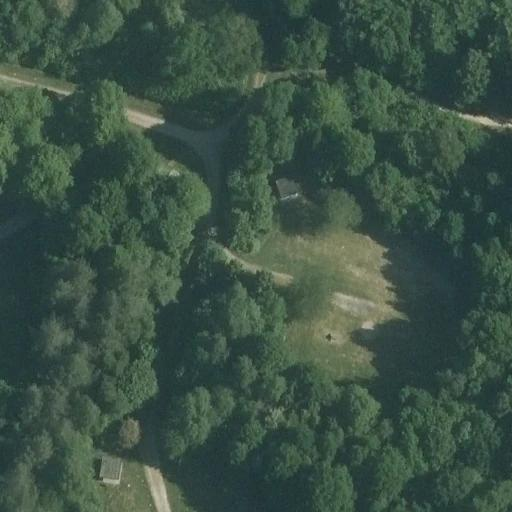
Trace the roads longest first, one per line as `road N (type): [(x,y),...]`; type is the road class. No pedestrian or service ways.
road 1 (track): [(0,92),(210,147),(240,123),(264,81),(337,76),(511,131)]
road 2 (track): [(137,470),(200,252)]
road 3 (track): [(210,147),(216,168),(200,252),(268,282)]
road 4 (track): [(45,213),(112,181),(132,126)]
